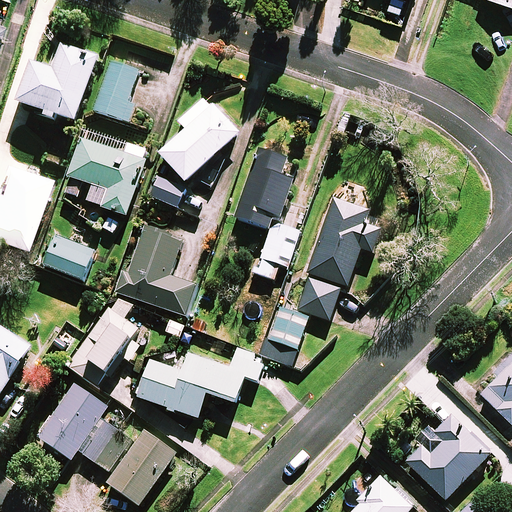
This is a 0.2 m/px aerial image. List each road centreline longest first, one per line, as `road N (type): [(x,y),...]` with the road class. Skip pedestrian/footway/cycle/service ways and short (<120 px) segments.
road 1 (residential): [(511,162),(440,105),(142,0)]
road 2 (residential): [(234,511),(511,231)]
